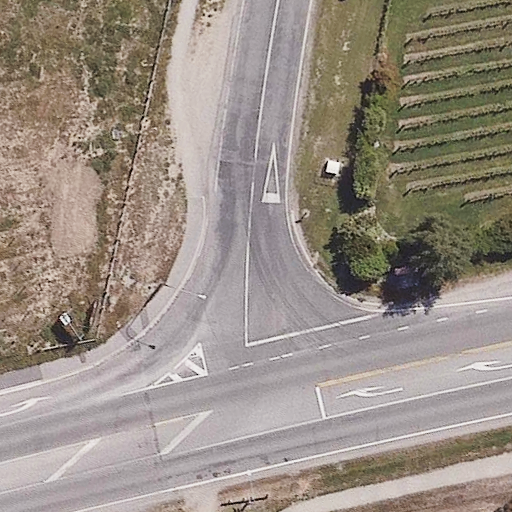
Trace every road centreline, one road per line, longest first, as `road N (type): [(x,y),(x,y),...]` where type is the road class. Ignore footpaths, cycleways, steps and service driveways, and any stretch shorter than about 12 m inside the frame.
road 1 (primary): [(29,464),(176,339),(249,245)]
road 2 (primary): [(254,414),(511,357)]
road 3 (residential): [(279,0),(249,245)]
road 4 (primary): [(29,464),(254,414)]
road 5 (residential): [(249,245),(254,414)]
